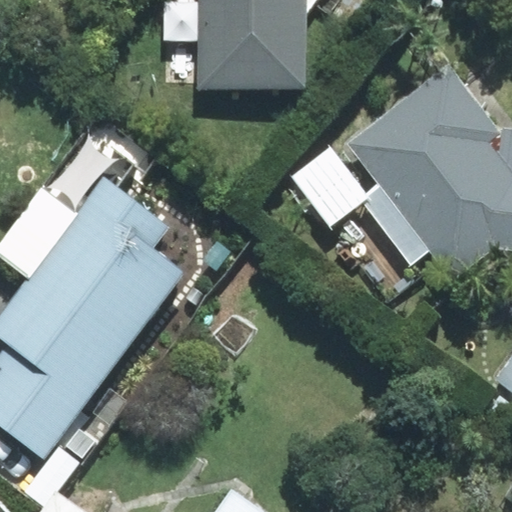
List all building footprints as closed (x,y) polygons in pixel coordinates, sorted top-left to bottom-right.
[(194,0),(187,96),(296,105),(304,0),(194,0)] [(440,74),(341,156),(433,268),(511,273),(511,146),(499,145),(440,74)] [(361,210),(323,154),(283,180),(321,237),(361,210)] [(0,314),(0,360),(6,365),(0,373),(0,443),(40,472),(181,275),(152,255),(164,239),(91,187),(0,314)] [(511,364),(501,380),(511,388),(511,364)] [(261,511),(237,495),(224,511),(62,511),(50,503),(43,511),(261,511)]
